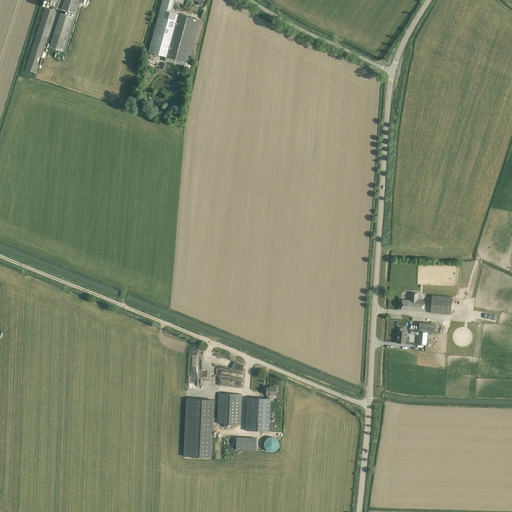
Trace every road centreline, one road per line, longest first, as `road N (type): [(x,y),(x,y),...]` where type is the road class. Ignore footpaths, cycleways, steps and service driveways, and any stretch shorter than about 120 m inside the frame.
road 1 (unclassified): [(368,406),(392,72)]
road 2 (track): [(0,257),(235,352)]
road 3 (unclassified): [(392,72),(253,0)]
road 4 (unclassified): [(368,406),(235,352)]
